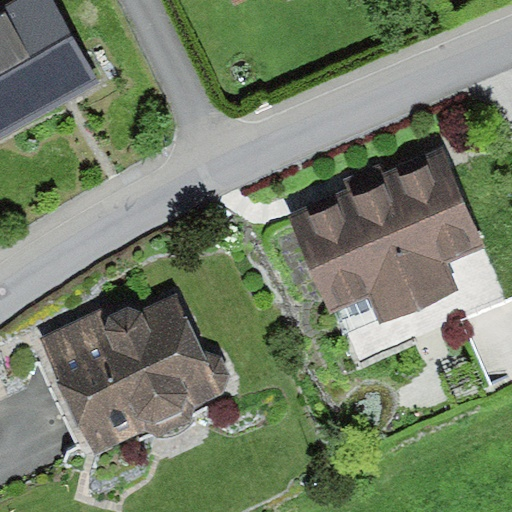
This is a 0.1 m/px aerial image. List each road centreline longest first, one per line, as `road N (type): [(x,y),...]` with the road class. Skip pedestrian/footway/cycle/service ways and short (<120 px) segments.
road 1 (residential): [(214,168),(511,43)]
road 2 (residential): [(0,286),(70,239),(214,168)]
road 3 (residential): [(214,168),(137,0)]
